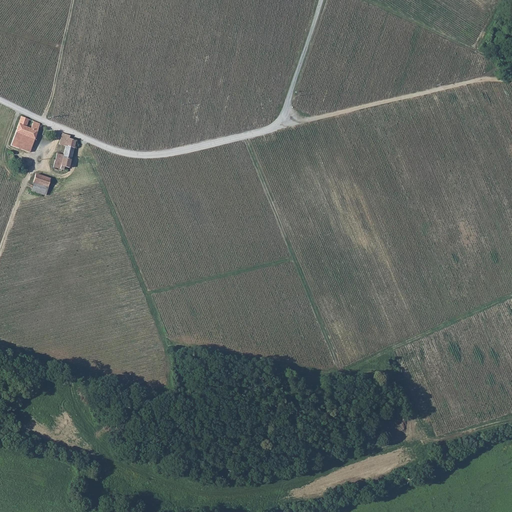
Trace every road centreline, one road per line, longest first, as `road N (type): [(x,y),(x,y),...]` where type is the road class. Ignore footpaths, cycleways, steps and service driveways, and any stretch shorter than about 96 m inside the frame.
road 1 (track): [(84,138),(166,351),(166,386),(155,391),(0,340)]
road 2 (unclassified): [(321,0),(284,109),(262,131),(171,153),(129,154),(0,101)]
road 3 (track): [(281,115),(302,122),(478,81),(511,81)]
